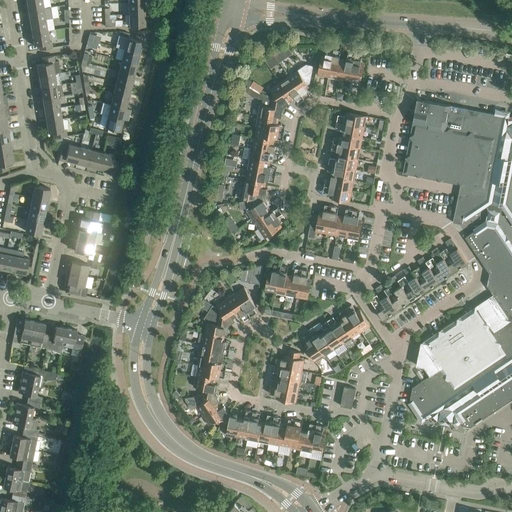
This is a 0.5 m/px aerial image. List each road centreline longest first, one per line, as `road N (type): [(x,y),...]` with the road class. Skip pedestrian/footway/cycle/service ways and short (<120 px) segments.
road 1 (tertiary): [(422,24),(239,8)]
road 2 (residential): [(390,341),(477,283),(472,261),(439,220)]
road 3 (residential): [(330,415),(237,396),(244,333)]
road 4 (tertiary): [(175,230),(214,79)]
road 5 (residential): [(236,258),(268,250),(370,270)]
road 6 (tertiary): [(264,481),(199,459),(155,420)]
road 7 (residential): [(360,107),(320,100),(296,116),(287,167)]
